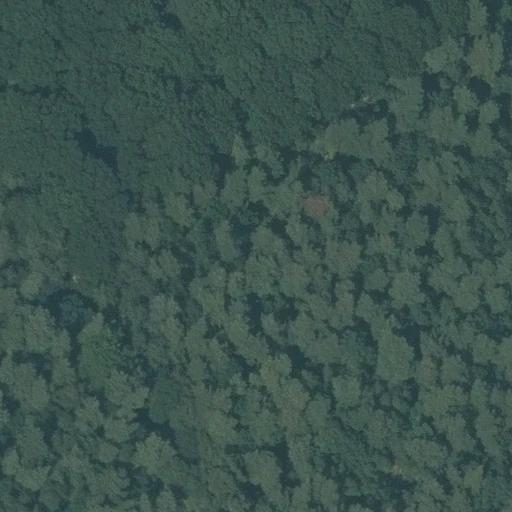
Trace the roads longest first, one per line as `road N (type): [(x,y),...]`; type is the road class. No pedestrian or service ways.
road 1 (unknown): [(0,265),(68,202),(377,0)]
road 2 (track): [(0,150),(197,511)]
